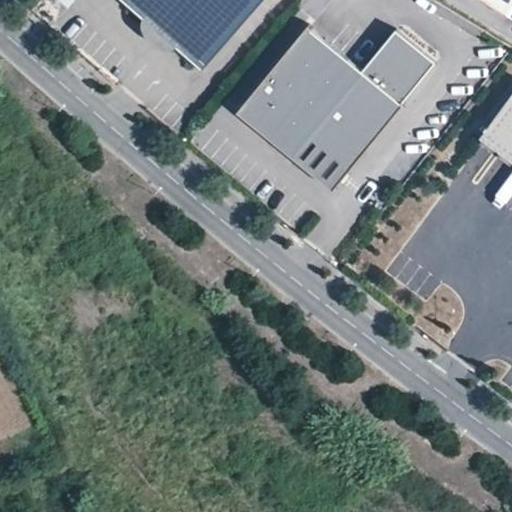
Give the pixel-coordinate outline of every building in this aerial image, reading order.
[(262,0),(135,0),(207,63),(262,0)] [(511,0),(488,0),(506,11),(511,0)] [(363,70),(310,27),(242,109),(297,154),(330,114),(368,145),(437,61),(397,29),(363,70)] [(511,95),(482,136),(511,158),(511,95)] [(368,145),(330,114),(297,154),(335,185),(368,145)] [(492,194),(509,166),(499,160),(482,188),(492,194)]
